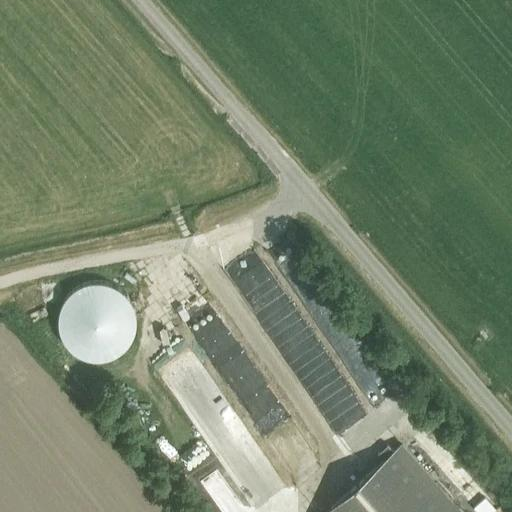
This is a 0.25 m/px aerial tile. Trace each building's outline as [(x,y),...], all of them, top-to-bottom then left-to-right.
[(136,321),(136,317),(136,313),(135,310),(134,307),(132,302),(130,299),(128,295),(126,292),(123,290),(121,288),(117,285),(114,284),(111,282),(108,281),(104,280),(100,280),(96,280),(93,280),(89,280),(85,281),(82,283),(79,284),(75,286),(71,289),(69,291),(67,294),(65,296),(62,300),(61,303),(60,306),(59,311),(58,315),(58,320),(58,323),(59,329),(61,335),(63,338),(65,340),(68,344),(70,346),(73,349),(77,352),(80,353),(83,355),(86,356),(90,357),(94,357),(97,357),(100,357),(105,357),(109,355),(112,354),(116,352),(120,350),(123,348),(125,345),(127,343),(129,340),(132,336),(133,332),(134,329),(135,326),(136,321)] [(227,365),(187,302),(167,314),(207,377),(227,365)] [(352,385),(325,336),(301,350),(338,416),(371,398),(361,380),(352,385)] [(299,411),(271,366),(249,380),(302,465),(327,449),(302,409),(299,411)] [(458,511),(400,446),(326,511),(458,511)]
